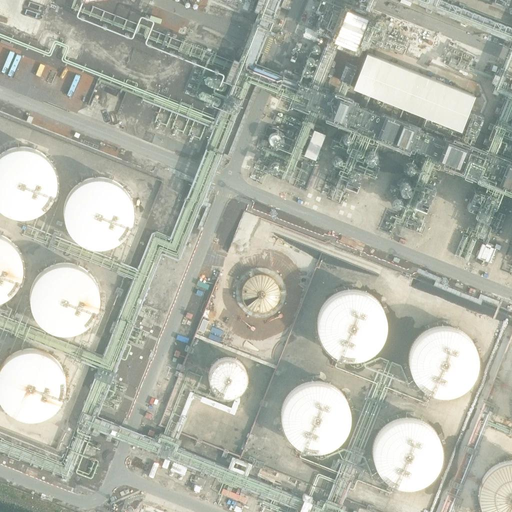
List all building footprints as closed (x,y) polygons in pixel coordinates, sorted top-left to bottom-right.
[(460,130),(474,94),(366,51),(352,87),(460,130)] [(340,76),(349,80),(353,70),(345,66),(340,76)] [(337,103),(333,114),(339,117),(341,109),(342,105),(337,103)] [(304,155),(317,159),(325,133),(313,129),(304,155)] [(9,149),(1,153),(0,153),(0,212),(11,218),(23,218),(35,215),(45,207),(51,199),(54,187),(54,176),(49,164),(41,155),(29,149),(18,148),(9,149)] [(90,178),(82,181),(73,189),(68,197),(65,205),(65,214),(67,224),(72,233),(79,241),(92,246),(104,247),(116,243),(127,235),(132,228),(135,216),(135,204),(130,193),(122,184),(110,178),(99,176),(90,178)] [(0,298),(1,298),(11,291),(17,283),(20,271),(19,260),(15,248),(7,239),(0,235),(0,298)] [(490,261),(495,247),(482,242),(477,256),(490,261)] [(52,265),(44,268),(34,276),(29,284),(27,292),(26,301),(29,311),(34,320),(41,327),(54,333),(66,334),(78,330),(88,322),(94,314),(97,302),(97,291),(92,279),(84,270),(72,264),(61,263),(52,265)] [(324,301),(319,307),(316,313),(314,321),(314,329),(316,338),(320,345),(329,354),(339,358),(351,360),(360,358),(368,354),(374,349),(379,341),(383,330),(383,320),(380,310),(374,302),(368,296),(358,292),(349,291),(342,291),(335,293),(329,297),(324,301)] [(416,337),(411,343),(408,349),(407,357),(407,365),(409,373),(412,380),(422,390),(431,394),(443,395),(453,393),(460,390),(466,384),(472,377),(475,366),(475,356),(472,345),(466,337),(460,332),(450,328),(442,326),(435,327),(427,329),(421,333),(416,337)] [(17,351),(10,354),(0,362),(0,406),(7,413),(20,419),(32,420),(44,416),(54,408),(60,400),(63,388),(62,377),(58,365),(50,356),(38,350),(27,349),(17,351)] [(224,358),(219,360),(214,364),(211,369),(209,375),(210,381),(212,386),(216,391),(221,394),(226,395),(232,395),(238,393),(243,389),(246,384),(247,378),(247,372),(245,367),(241,362),(236,359),(230,357),(224,358)] [(289,391),(284,397),(281,403),(279,411),(279,419),(281,428),(285,435),(294,444),(304,448),(316,450),(325,448),(332,444),(339,439),(344,431),(348,420),(348,410),(344,400),(339,392),(333,386),(323,382),(314,381),(307,381),(300,383),(293,387),(289,391)] [(380,430),(375,436),(372,442),(370,450),(370,458),(373,466),(376,473),(386,482),(395,487),(407,488),(417,486),(424,483),(430,477),(436,470),(439,459),(439,449),(436,438),(430,430),(424,425),(414,421),(406,419),(399,420),(391,422),(385,426),(380,430)] [(511,511),(511,461),(509,462),(502,463),(495,466),(489,470),(484,475),(480,482),(478,489),(477,496),(478,503),(480,511),(511,511)]
